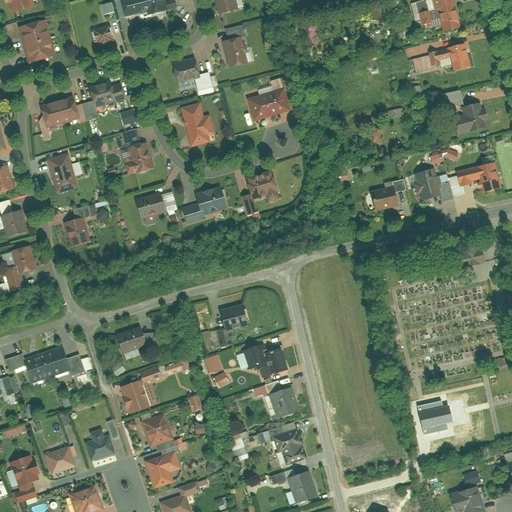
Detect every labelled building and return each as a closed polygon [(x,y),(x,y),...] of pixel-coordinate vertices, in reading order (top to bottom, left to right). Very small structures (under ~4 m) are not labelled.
[(7,0),(11,12),(34,6),(32,0),(7,0)] [(120,0),(125,16),(147,10),(148,13),(166,8),(163,0),(120,0)] [(214,0),(218,14),(238,9),(235,0),(214,0)] [(438,10),(443,32),(460,28),(454,0),(431,0),(433,11),(438,10)] [(106,14),(114,12),(112,2),(103,4),(106,14)] [(19,26),(24,46),(51,39),(46,19),(19,26)] [(109,29),(93,34),(97,51),(114,47),(109,29)] [(222,41),(230,68),(248,63),(240,36),(222,41)] [(51,39),(24,46),(28,63),(55,56),(51,39)] [(447,48),(453,71),(470,66),(464,43),(447,48)] [(251,48),(245,50),(249,62),(255,60),(251,48)] [(196,59),(173,66),(178,88),(202,80),(196,59)] [(88,87),(95,108),(125,99),(120,81),(112,83),(111,80),(88,87)] [(246,99),(254,122),(288,110),(281,88),(246,99)] [(461,90),(444,93),(446,108),(464,104),(461,90)] [(73,97),(57,101),(64,123),(79,118),(73,97)] [(40,107),(47,128),(64,123),(57,101),(40,107)] [(463,107),(465,112),(452,115),(457,136),(487,128),(485,122),(488,121),(485,110),(482,110),(480,102),(463,107)] [(201,103),(180,108),(190,147),(211,142),(209,135),(213,134),(209,116),(204,117),(201,103)] [(123,125),(138,122),(134,109),(120,113),(123,125)] [(379,144),(384,131),(374,127),(369,140),(379,144)] [(121,132),(123,138),(115,140),(116,147),(141,141),(138,129),(121,132)] [(127,147),(131,159),(124,161),(128,175),(154,167),(147,142),(127,147)] [(56,193),(78,187),(68,153),(46,159),(56,193)] [(442,153),(430,156),(433,164),(444,161),(442,153)] [(476,167),(482,194),(502,189),(495,162),(476,167)] [(0,166),(0,193),(14,189),(7,165),(0,166)] [(419,192),(421,201),(442,196),(435,168),(414,173),(416,182),(414,183),(417,193),(419,192)] [(251,200),(265,196),(267,202),(279,199),(270,169),(244,177),(251,200)] [(347,175),(337,177),(339,187),(349,185),(347,175)] [(202,216),(227,209),(220,186),(195,193),(202,216)] [(371,191),(375,212),(397,207),(393,186),(371,191)] [(160,191),(135,199),(141,219),(165,212),(160,191)] [(75,209),(77,219),(98,215),(96,205),(75,209)] [(0,216),(6,237),(27,231),(21,210),(0,216)] [(63,224),(69,246),(90,241),(84,218),(63,224)] [(467,248),(466,243),(457,244),(461,268),(484,264),(480,246),(467,248)] [(12,251),(18,274),(36,269),(29,246),(12,251)] [(220,310),(226,332),(248,326),(242,304),(220,310)] [(116,334),(122,354),(146,346),(140,326),(116,334)] [(249,368),(255,366),(256,370),(260,369),(262,377),(288,369),(281,348),(265,353),(263,345),(244,351),(249,368)] [(44,353),(53,377),(71,370),(63,346),(44,353)] [(53,377),(44,353),(24,360),(33,384),(53,377)] [(204,360),(209,374),(222,370),(217,356),(204,360)] [(224,373),(214,378),(219,387),(229,382),(224,373)] [(119,387),(129,414),(149,407),(139,380),(119,387)] [(292,387),(268,395),(276,419),(299,412),(292,387)] [(194,410),(201,409),(199,396),(191,397),(194,410)] [(29,405),(26,414),(33,416),(36,407),(29,405)] [(449,407),(419,413),(422,429),(452,423),(449,407)] [(141,422),(150,448),(173,440),(164,414),(141,422)] [(113,438),(120,436),(114,419),(107,422),(113,438)] [(26,426),(3,431),(5,437),(27,432),(26,426)] [(89,433),(91,440),(84,443),(90,461),(115,453),(109,435),(105,436),(102,429),(89,433)] [(299,449),(298,446),(302,444),(297,429),(272,437),(278,453),(281,451),(287,466),(306,460),(302,448),(299,449)] [(229,437),(235,461),(248,458),(242,434),(229,437)] [(44,455),(51,475),(76,466),(68,446),(44,455)] [(174,482),(170,472),(181,468),(175,451),(144,461),(153,489),(174,482)] [(9,464),(18,487),(36,480),(34,475),(39,473),(35,460),(32,461),(30,456),(9,464)] [(466,487),(482,483),(479,470),(463,474),(466,487)] [(309,471),(286,479),(295,504),(318,496),(309,471)] [(97,511),(103,510),(94,484),(67,493),(73,511),(97,511)] [(454,511),(481,511),(483,511),(476,488),(450,495),(454,511)] [(191,511),(186,495),(160,504),(163,511),(191,511)]
